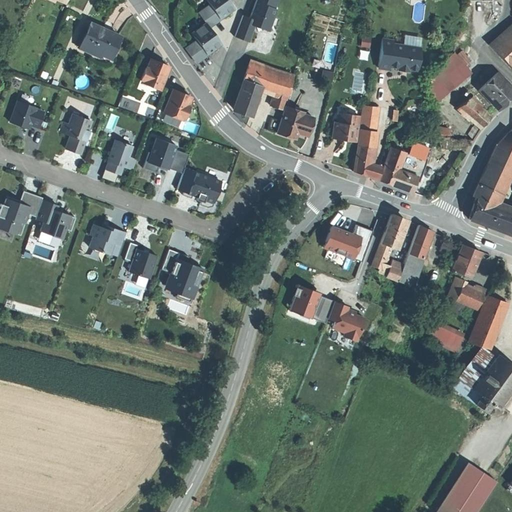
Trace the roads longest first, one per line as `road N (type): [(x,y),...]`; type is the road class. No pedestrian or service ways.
road 1 (secondary): [(333,187),(275,255),(215,435),(175,511)]
road 2 (residential): [(284,160),(225,222),(204,227),(0,155)]
road 3 (tertiary): [(135,0),(228,126),(252,148),(284,160)]
road 4 (secondary): [(443,221),(482,144),(511,111)]
